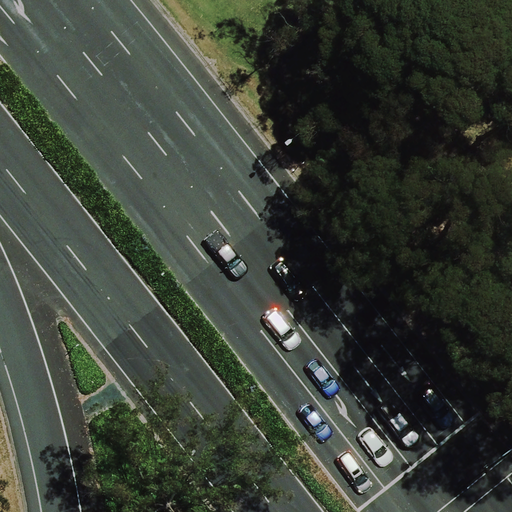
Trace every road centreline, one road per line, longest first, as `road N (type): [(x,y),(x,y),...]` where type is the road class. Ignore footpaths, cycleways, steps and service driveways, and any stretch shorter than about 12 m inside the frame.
road 1 (primary): [(38,0),(442,511)]
road 2 (primary): [(277,511),(0,162)]
road 3 (trunk): [(58,511),(41,422),(0,298)]
